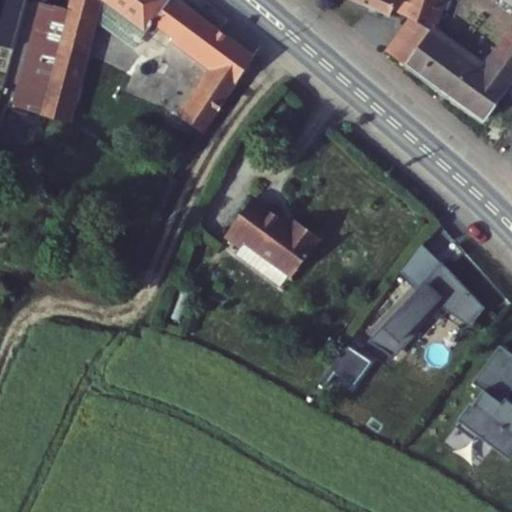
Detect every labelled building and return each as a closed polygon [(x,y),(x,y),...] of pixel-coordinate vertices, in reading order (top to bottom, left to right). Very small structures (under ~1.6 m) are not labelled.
[(0,0),(0,31),(13,36),(24,0),(0,0)] [(39,117),(68,121),(90,43),(107,54),(131,21),(136,24),(145,11),(151,0),(72,0),(70,11),(67,21),(39,117)] [(92,137),(110,142),(179,164),(257,56),(264,45),(191,0),(183,0),(167,25),(218,58),(168,134),(113,116),(104,114),(92,137)] [(151,0),(145,11),(167,25),(183,0),(151,0)] [(400,48),(418,62),(441,30),(442,29),(435,24),(445,0),(419,0),(417,6),(400,48)] [(67,21),(70,11),(39,3),(38,8),(67,21)] [(39,117),(67,21),(38,8),(0,130),(0,143),(28,152),(39,117)] [(218,58),(167,25),(127,88),(124,88),(113,116),(168,134),(218,58)] [(492,122),(502,108),(511,95),(511,86),(492,71),(450,37),(441,30),(418,62),(492,122)] [(0,48),(9,51),(13,36),(0,31),(0,48)] [(511,60),(505,55),(492,71),(511,86),(511,60)] [(297,219),(257,191),(229,231),(244,241),(239,249),(287,281),(295,269),(298,272),(326,230),(301,213),(297,219)] [(433,272),(411,255),(391,281),(414,298),(433,272)] [(369,357),(390,373),(439,306),(437,304),(440,300),(474,327),(476,324),(475,323),(485,310),(434,271),(433,272),(414,298),(369,357)] [(457,419),(509,459),(511,454),(511,402),(506,397),(511,389),(511,353),(500,344),(472,382),(483,390),(472,403),(470,401),(457,419)]
